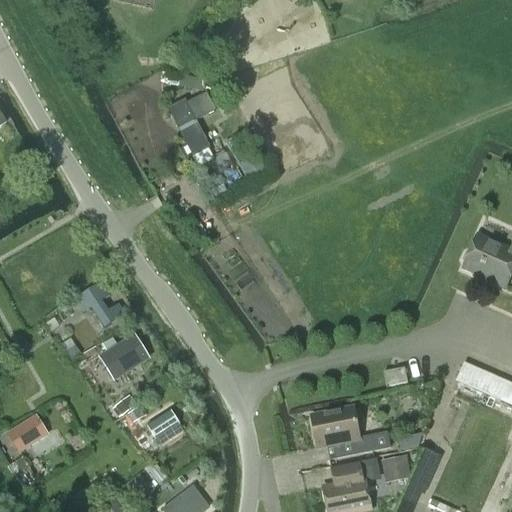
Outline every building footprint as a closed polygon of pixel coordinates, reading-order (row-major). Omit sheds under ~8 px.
[(206,82),(181,76),(178,88),(203,94),(206,82)] [(210,150),(195,122),(215,112),(206,95),(190,103),(188,100),(184,102),(184,101),(167,110),(192,159),(210,150)] [(256,158),(258,157),(241,167),(250,183),(265,174),(256,158)] [(464,265),(462,271),(504,290),(511,272),(511,247),(510,253),(477,238),(470,253),(466,254),(463,261),(464,265)] [(32,255),(2,275),(18,300),(48,280),(32,255)] [(103,284),(75,302),(83,315),(92,309),(104,329),(124,317),(117,307),(108,313),(101,303),(111,297),(103,284)] [(99,360),(114,383),(150,361),(135,337),(99,360)] [(511,382),(465,362),(457,381),(511,404),(511,382)] [(404,370),(383,374),(385,389),(406,385),(404,370)] [(122,415),(138,406),(133,397),(117,405),(122,415)] [(137,410),(127,416),(133,425),(143,419),(137,410)] [(310,418),(312,429),(316,449),(333,446),(335,460),(389,450),(386,435),(358,440),(352,410),(310,418)] [(170,412),(146,427),(155,441),(179,426),(170,412)] [(18,456),(49,437),(36,417),(7,436),(18,456)] [(422,436),(398,440),(400,453),(418,450),(422,436)] [(380,463),(385,486),(409,481),(405,458),(380,463)] [(8,469),(20,490),(36,479),(23,460),(8,469)] [(322,489),(326,511),(369,511),(364,481),(378,478),(375,466),(357,469),(356,464),(331,470),(335,486),(322,489)] [(124,487),(132,497),(146,486),(138,476),(124,487)] [(158,500),(167,511),(192,511),(200,506),(177,478),(169,484),(173,489),(158,500)]
